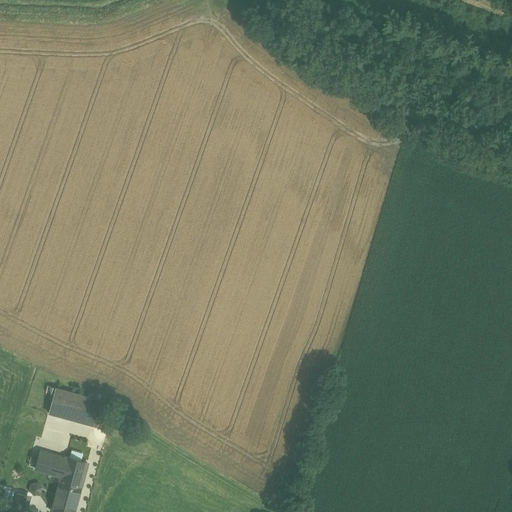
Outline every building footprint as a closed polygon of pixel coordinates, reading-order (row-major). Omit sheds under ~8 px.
[(105,401),(56,388),(49,413),(98,426),(105,401)] [(48,430),(29,425),(21,453),(40,459),(42,451),(48,430)] [(87,463),(66,457),(66,458),(42,451),(40,459),(21,453),(18,464),(61,476),(60,481),(80,487),(87,463)] [(72,511),(80,487),(60,481),(52,510),(58,511),(72,511)] [(44,493),(44,482),(31,483),(31,494),(44,493)] [(29,494),(18,490),(13,506),(25,509),(29,494)]
